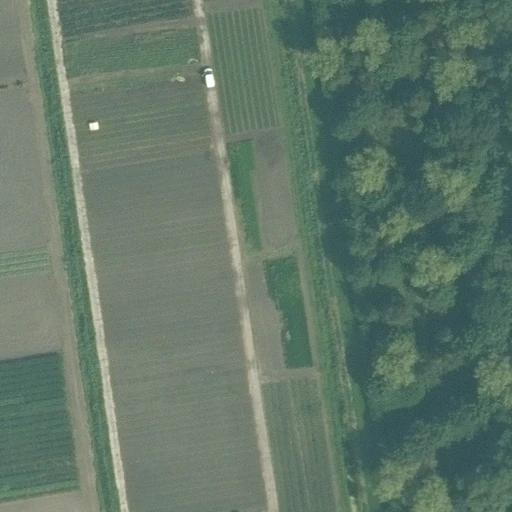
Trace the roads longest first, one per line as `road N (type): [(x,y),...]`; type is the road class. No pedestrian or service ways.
road 1 (track): [(275,511),(199,0)]
road 2 (track): [(126,511),(53,0)]
